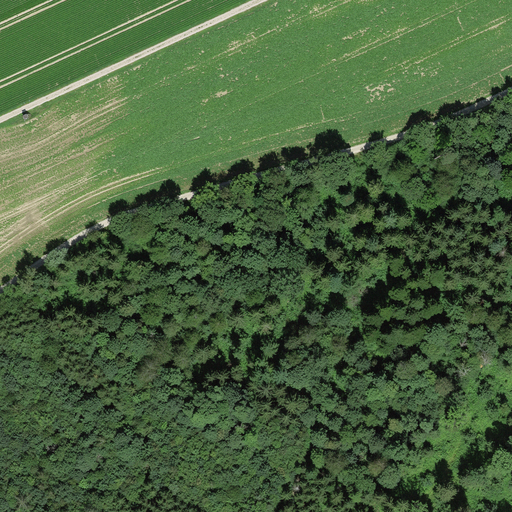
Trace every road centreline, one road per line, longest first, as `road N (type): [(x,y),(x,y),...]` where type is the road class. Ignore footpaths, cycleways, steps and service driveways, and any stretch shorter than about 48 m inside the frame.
road 1 (track): [(0,279),(90,227),(446,118),(511,86)]
road 2 (track): [(0,117),(260,0)]
